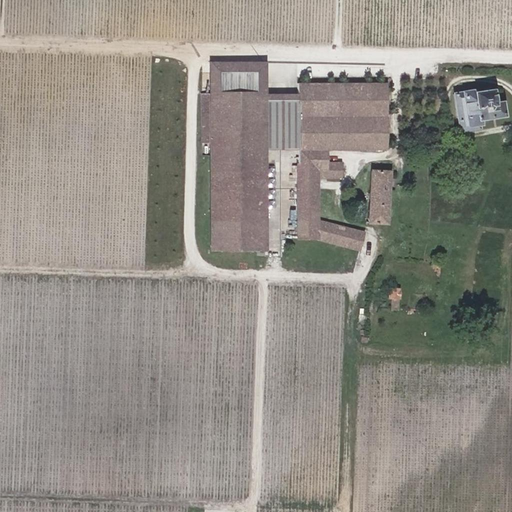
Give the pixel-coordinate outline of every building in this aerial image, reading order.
[(214,100),(269,98),(269,68),(214,70),(214,100)] [(303,126),(304,156),(306,245),(367,257),(371,242),(324,229),(323,184),(348,183),(348,169),(335,169),(334,156),(391,155),(390,86),(340,88),(340,125),(332,125),(303,126)] [(303,88),(303,104),(303,126),(332,125),(340,125),(340,88),(303,88)] [(472,130),(482,129),(482,126),(506,121),(503,108),(502,108),(501,108),(497,109),(494,97),(492,90),(488,91),(487,93),(478,95),(476,93),(456,97),(464,137),(473,136),(472,130)] [(269,104),(269,98),(214,100),(215,102),(206,102),(207,147),(215,148),(218,257),(272,255),(271,175),(269,167),(266,149),(266,148),(266,126),(269,126),(269,104)] [(269,126),(303,126),(303,104),(269,104),(269,126)] [(269,126),(270,156),(304,156),(303,126),(269,126)] [(375,180),(375,231),(393,232),(394,180),(375,180)]
